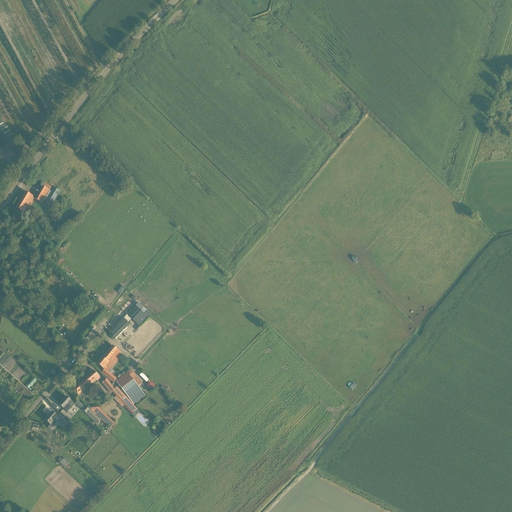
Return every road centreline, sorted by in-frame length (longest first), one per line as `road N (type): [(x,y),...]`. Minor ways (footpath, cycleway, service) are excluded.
road 1 (unclassified): [(0,207),(68,118),(177,0)]
road 2 (unclassified): [(0,448),(71,365),(0,304)]
